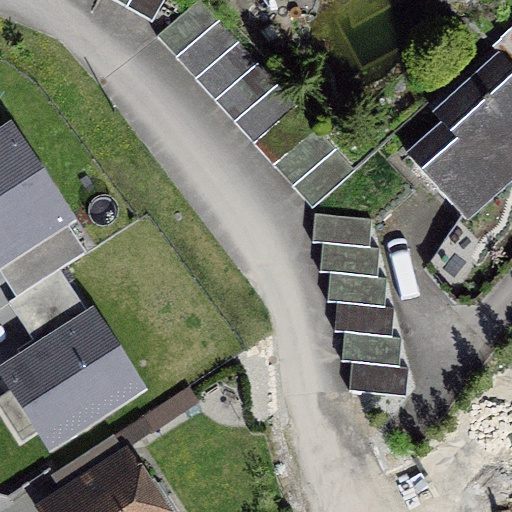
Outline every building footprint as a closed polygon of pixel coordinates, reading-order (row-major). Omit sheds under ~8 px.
[(114,0),(151,21),(163,0),(114,0)] [(348,169),(201,0),(199,0),(161,33),(308,203),(348,169)] [(511,188),(511,76),(510,74),(420,158),(479,220),(511,188)] [(0,260),(64,220),(9,135),(0,141),(0,260)] [(374,219),(315,215),(351,390),(408,395),(374,219)] [(59,270),(8,303),(40,353),(6,374),(50,442),(134,388),(59,270)] [(179,511),(140,459),(68,511),(179,511)]
